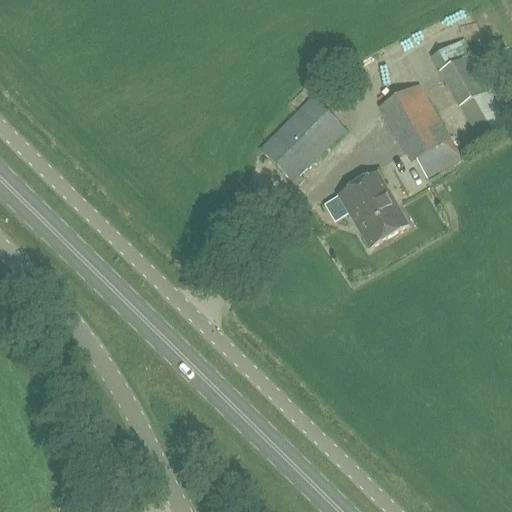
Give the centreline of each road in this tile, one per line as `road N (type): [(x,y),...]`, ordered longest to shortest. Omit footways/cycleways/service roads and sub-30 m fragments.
road 1 (unclassified): [(390,511),(0,126)]
road 2 (primary): [(340,511),(0,179)]
road 3 (unclassified): [(173,511),(98,361),(0,248)]
